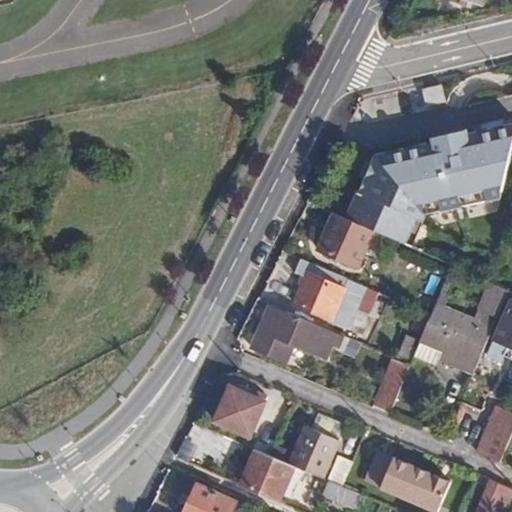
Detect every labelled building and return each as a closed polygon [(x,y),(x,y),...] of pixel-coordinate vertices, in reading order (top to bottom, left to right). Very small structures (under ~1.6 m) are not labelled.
[(438,104),(446,102),(442,86),(422,92),(425,107),(433,105),(438,104)] [(360,193),(348,220),(375,232),(406,245),(421,212),(433,209),(435,214),(490,201),(489,196),(503,192),(511,153),(511,125),(450,139),(377,156),(362,194),(360,193)] [(348,220),(334,214),(317,252),(359,270),(375,232),(348,220)] [(376,292),(303,259),(296,274),(306,279),(311,281),(306,289),(302,287),(294,303),(349,328),(361,303),(370,307),(376,292)] [(441,293),(431,317),(420,343),(441,352),(438,360),(473,375),(498,317),(489,313),(480,309),(475,319),(445,307),(449,297),(441,293)] [(511,360),(511,299),(487,357),(499,362),(504,352),(511,355),(510,360),(511,360)] [(269,308),(266,317),(259,332),(253,347),(287,363),(295,346),(327,360),(333,346),(338,349),(343,339),(269,308)] [(392,412),(411,366),(393,359),(374,405),(392,412)] [(251,397),(232,389),(216,422),(250,437),(265,403),(268,398),(257,393),(255,398),(251,397)] [(480,452),(502,461),(511,436),(511,414),(499,408),(480,452)] [(290,464),(296,467),(324,479),(340,443),(337,441),(313,431),(305,428),(290,464)] [(273,457),(257,450),(243,484),(281,500),(296,467),(290,464),(273,457)] [(439,511),(452,485),(380,452),(366,482),(433,511),(439,511)] [(343,487),(354,463),(339,457),(328,481),(330,482),(343,487)] [(362,495),(343,487),(330,482),(324,498),(355,510),(362,495)] [(479,511),(506,511),(511,499),(511,490),(493,482),(479,511)] [(233,511),(237,504),(200,486),(188,511),(233,511)]
